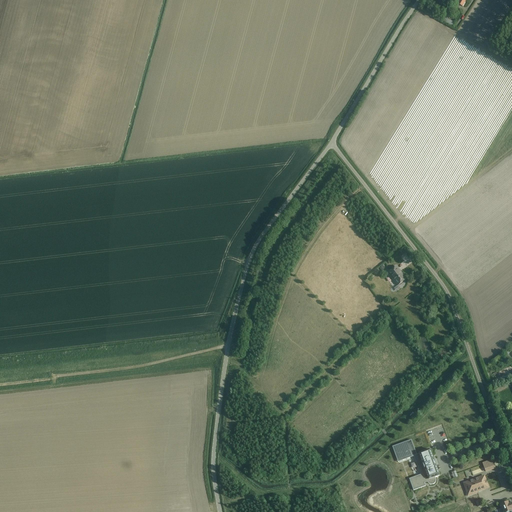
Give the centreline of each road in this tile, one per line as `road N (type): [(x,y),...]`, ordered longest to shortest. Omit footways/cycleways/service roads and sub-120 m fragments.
road 1 (unclassified): [(511,469),(446,290),(331,143)]
road 2 (unclassified): [(228,345),(258,240),(331,143)]
road 3 (unclassified): [(50,379),(228,345)]
road 4 (unclassified): [(331,143),(419,0)]
road 5 (unclassified): [(219,511),(214,444),(228,345)]
